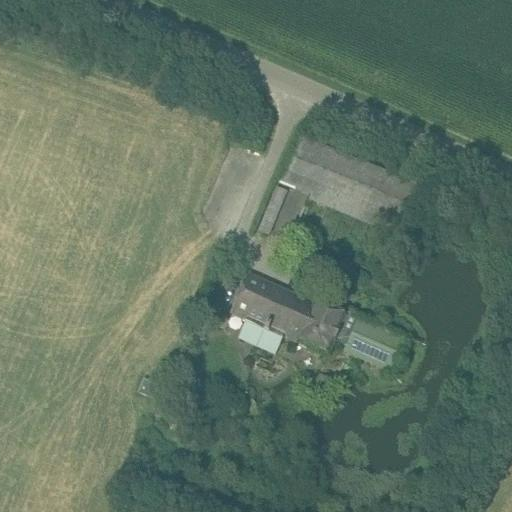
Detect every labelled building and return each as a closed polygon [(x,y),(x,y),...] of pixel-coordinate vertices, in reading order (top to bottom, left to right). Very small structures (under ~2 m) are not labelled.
[(428,192),(330,151),(311,196),(410,237),(428,192)] [(276,189),(263,221),(274,226),(287,193),(276,189)] [(314,306),(248,277),(230,317),(246,324),(239,339),(276,355),(278,350),(279,350),(283,341),(296,346),(297,344),(328,358),(335,342),(341,331),(346,319),(314,305),(314,306)] [(408,343),(360,321),(353,336),(341,331),(335,342),(347,348),(346,350),(395,372),(408,343)] [(330,386),(321,379),(311,391),(320,398),(330,386)] [(250,425),(227,414),(222,425),(245,435),(250,425)] [(341,459),(326,452),(316,474),(331,481),(336,470),(341,459)]
